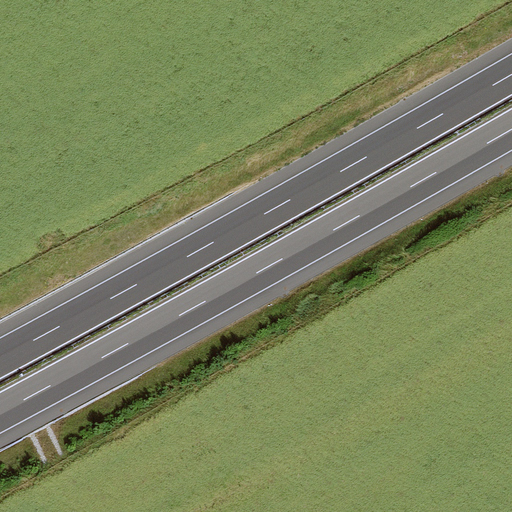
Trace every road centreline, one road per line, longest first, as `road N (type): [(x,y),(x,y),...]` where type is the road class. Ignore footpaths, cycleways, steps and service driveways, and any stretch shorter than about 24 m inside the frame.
road 1 (motorway): [(0,412),(511,128)]
road 2 (motorway): [(511,74),(0,358)]
